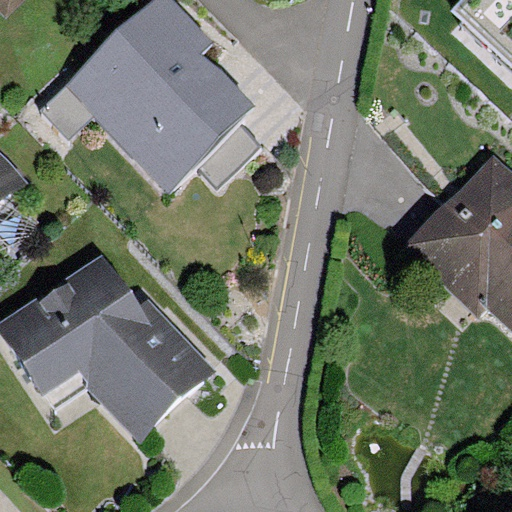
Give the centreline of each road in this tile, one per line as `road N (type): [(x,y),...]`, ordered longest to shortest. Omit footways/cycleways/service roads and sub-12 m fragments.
road 1 (residential): [(269,460),(341,61)]
road 2 (residential): [(341,61),(238,0)]
